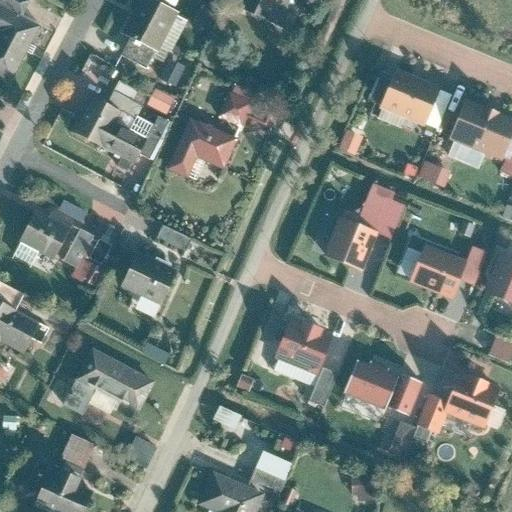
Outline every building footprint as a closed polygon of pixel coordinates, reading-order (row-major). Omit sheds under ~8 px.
[(0,0),(0,76),(13,82),(38,28),(20,20),(29,0),(28,0),(0,0)] [(149,72),(176,14),(146,0),(140,0),(123,36),(131,40),(122,60),(149,72)] [(274,33),(289,0),(233,0),(228,11),(274,33)] [(376,109),(424,128),(438,91),(390,73),(376,109)] [(144,95),(118,83),(106,108),(132,120),(144,95)] [(213,117),(238,129),(257,97),(230,85),(213,117)] [(144,105),(165,115),(171,101),(150,91),(144,105)] [(444,141),(500,163),(511,132),(511,121),(459,101),(444,141)] [(76,134),(134,161),(143,143),(109,127),(115,114),(90,102),(76,134)] [(234,142),(187,120),(163,173),(181,181),(191,159),(219,172),(234,142)] [(340,148),(357,155),(364,138),(347,131),(340,148)] [(445,188),(452,170),(425,160),(419,178),(445,188)] [(324,259),(362,274),(379,239),(392,241),(408,194),(363,176),(354,211),(335,209),(324,259)] [(68,230),(30,212),(15,245),(53,263),(68,230)] [(192,243),(159,228),(153,242),(185,257),(192,243)] [(92,239),(77,232),(62,264),(77,271),(92,239)] [(454,256),(424,244),(407,283),(452,303),(459,286),(475,289),(490,251),(460,240),(454,256)] [(112,249),(96,242),(80,275),(96,282),(112,249)] [(511,305),(511,256),(502,254),(485,294),(511,305)] [(174,274),(135,256),(118,291),(158,309),(174,274)] [(0,348),(26,361),(40,331),(7,316),(16,297),(0,289),(0,348)] [(334,339),(288,322),(274,360),(319,377),(334,339)] [(142,377),(90,353),(63,411),(79,419),(92,391),(127,408),(142,377)] [(421,386),(357,361),(343,396),(386,413),(389,407),(410,415),(421,386)] [(241,373),(236,386),(248,391),(254,378),(241,373)] [(437,435),(444,417),(479,431),(494,393),(449,375),(438,404),(431,402),(420,429),(437,435)] [(238,419),(216,410),(211,424),(233,432),(238,419)] [(22,422),(2,420),(1,432),(21,434),(22,422)] [(29,504),(45,511),(86,511),(93,499),(74,490),(94,449),(70,438),(51,479),(43,475),(29,504)] [(289,467),(259,455),(249,480),(279,492),(289,467)] [(376,498),(375,475),(351,476),(353,499),(376,498)] [(253,511),(260,496),(210,477),(198,508),(209,511),(253,511)]
